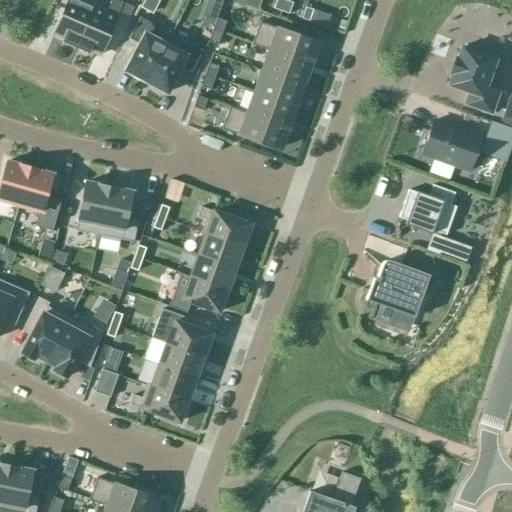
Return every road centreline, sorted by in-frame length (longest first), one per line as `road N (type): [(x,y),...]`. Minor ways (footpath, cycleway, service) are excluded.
road 1 (residential): [(212,479),(313,196)]
road 2 (residential): [(208,159),(84,85),(0,50)]
road 3 (residential): [(208,159),(133,159),(0,129)]
road 4 (residential): [(313,196),(383,0)]
road 5 (residential): [(212,479),(98,441)]
road 6 (residential): [(98,441),(74,415),(0,374)]
